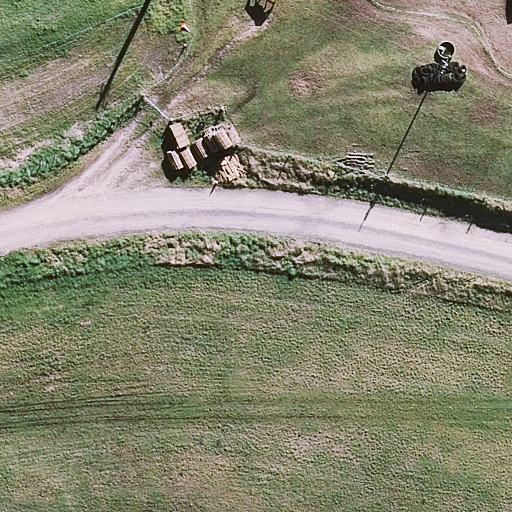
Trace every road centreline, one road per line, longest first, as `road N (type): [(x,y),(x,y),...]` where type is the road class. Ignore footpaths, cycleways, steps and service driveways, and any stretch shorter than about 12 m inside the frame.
road 1 (track): [(126,202),(276,215),(511,261)]
road 2 (track): [(126,202),(0,235)]
